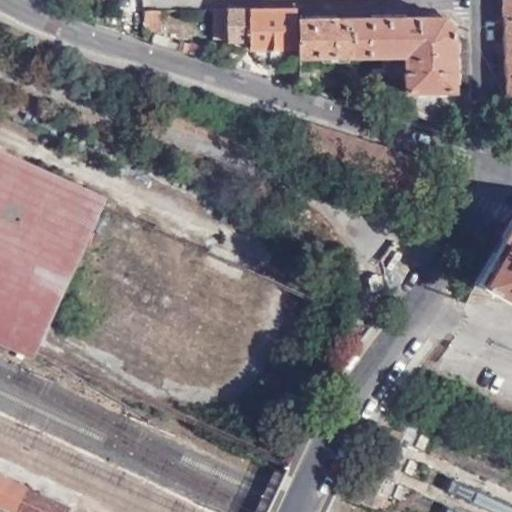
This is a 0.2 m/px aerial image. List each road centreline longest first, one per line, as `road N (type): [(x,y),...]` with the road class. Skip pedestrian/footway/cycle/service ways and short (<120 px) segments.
road 1 (residential): [(494,172),(45,24),(1,0)]
road 2 (unclassified): [(494,172),(293,511)]
road 3 (residential): [(482,1),(296,2)]
road 4 (unclassified): [(494,172),(477,115),(482,1)]
